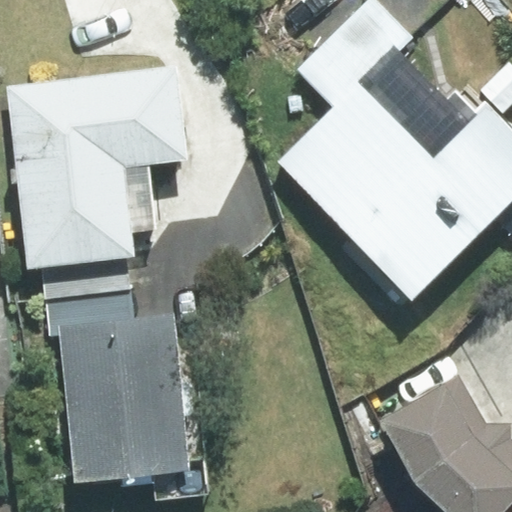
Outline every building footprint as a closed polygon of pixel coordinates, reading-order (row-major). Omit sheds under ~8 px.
[(412,300),(511,201),(511,130),(484,102),(475,111),(456,91),(447,100),(400,52),(414,37),(376,0),(367,0),(297,69),(334,106),(276,162),(412,300)] [(511,66),(509,63),(481,90),(503,112),(511,102),(511,66)] [(6,86),(27,268),(41,267),(126,257),(134,256),(131,231),(156,228),(148,163),(186,159),(175,66),(6,86)] [(129,288),(126,257),(41,267),(44,298),(129,288)] [(58,326),(132,318),(129,288),(44,298),(49,335),(59,334),(58,326)] [(132,318),(58,326),(59,334),(74,481),(155,473),(158,498),(208,493),(193,352),(178,353),(174,313),(132,318)] [(511,511),(511,438),(511,439),(511,423),(486,424),(458,376),(380,421),(414,481),(447,511),(511,511)]
